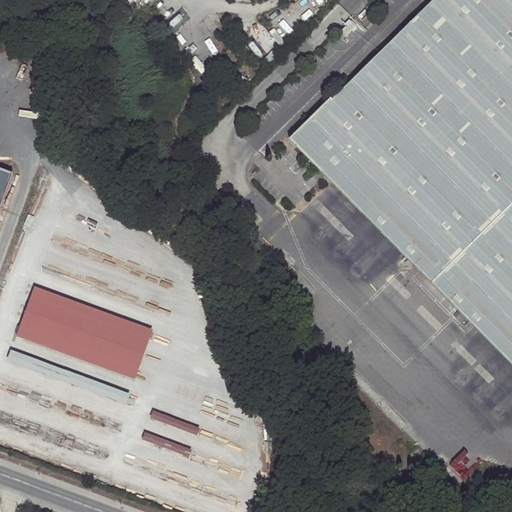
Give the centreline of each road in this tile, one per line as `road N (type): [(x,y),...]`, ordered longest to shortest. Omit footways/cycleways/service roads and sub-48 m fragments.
road 1 (unknown): [(0,441),(90,472),(118,466),(130,444),(176,295),(157,261),(92,212)]
road 2 (unknown): [(28,141),(58,185),(0,349)]
road 3 (unknown): [(28,141),(30,184),(0,285)]
